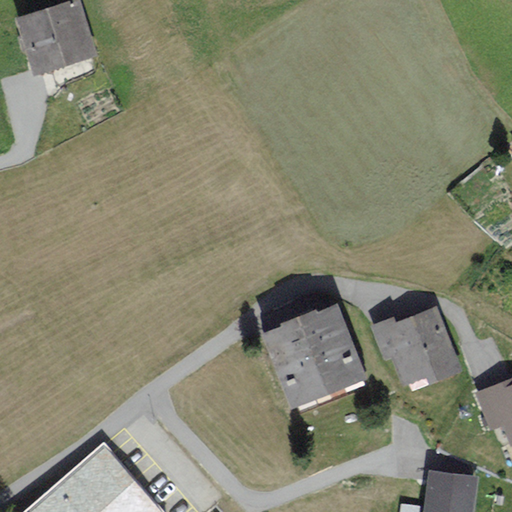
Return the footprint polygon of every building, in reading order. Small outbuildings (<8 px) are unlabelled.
[(76,2),(18,22),(34,70),(92,51),(76,2)] [(261,328),(289,401),(360,374),(332,301),(261,328)] [(380,323),(397,379),(450,362),(433,307),(380,323)] [(511,438),(511,381),(511,377),(477,390),(491,426),(505,420),(511,438)] [(17,511),(159,511),(100,442),(17,511)] [(472,511),(476,477),(432,471),(427,511),(472,511)]
